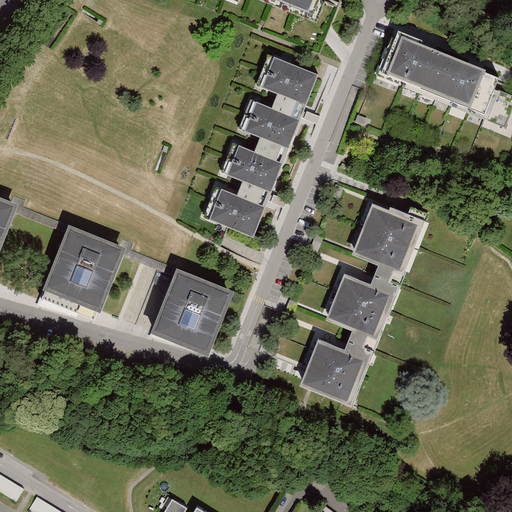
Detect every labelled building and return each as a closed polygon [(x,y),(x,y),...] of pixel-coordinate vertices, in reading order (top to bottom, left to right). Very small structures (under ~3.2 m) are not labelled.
[(319,0),(292,0),(315,9),(319,0)] [(511,120),(511,84),(395,37),(379,74),(509,127),(511,120)] [(320,73),(277,56),(265,86),(281,93),(275,107),(260,101),(249,130),(264,136),(258,150),(242,144),(231,173),(246,179),(240,193),(224,187),(213,217),(257,234),(320,73)] [(0,248),(19,200),(0,192),(0,248)] [(374,284),(348,273),(330,317),(356,327),(348,347),(323,337),(304,382),(355,403),(428,220),(378,200),(358,251),(383,261),(374,284)] [(128,244),(73,222),(44,294),(100,315),(128,244)] [(237,289),(181,267),(155,328),(211,351),(237,289)] [(0,472),(0,489),(17,500),(25,486),(0,472)] [(62,511),(36,498),(29,511),(31,511),(62,511)] [(185,511),(188,508),(175,499),(166,511),(185,511)]
